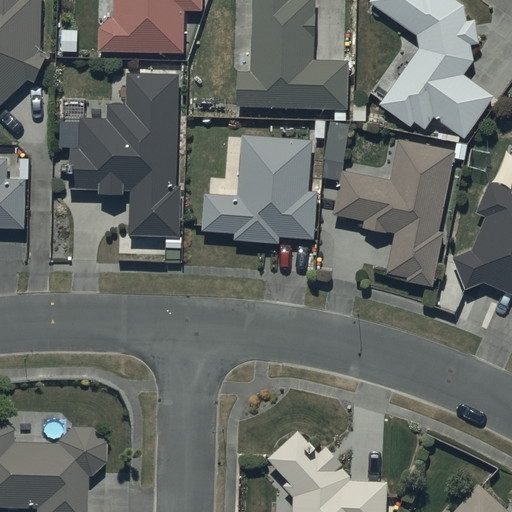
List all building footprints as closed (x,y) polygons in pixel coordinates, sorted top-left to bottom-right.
[(0,0),(0,99),(28,74),(34,78),(47,45),(40,41),(41,0),(0,0)] [(113,0),(113,12),(99,20),(99,47),(184,47),(184,5),(202,5),(202,0),(113,0)] [(255,0),(253,75),(240,74),(239,109),(350,112),(352,62),(314,60),(316,0),(255,0)] [(374,0),(371,5),(418,38),(421,51),(382,106),(413,128),(416,122),(426,129),(435,116),(466,138),(495,97),(466,77),(476,62),(474,48),(481,47),(477,21),(469,23),(467,8),(455,0),(374,0)] [(181,76),(129,75),(128,107),(110,107),(110,122),(83,121),(83,152),(74,151),(73,190),(101,191),(101,196),(126,197),(127,194),(131,194),(130,233),(182,234),(183,186),(179,186),(181,76)] [(314,142),(244,137),(240,198),(206,196),(204,228),(236,230),(235,236),(280,240),(280,233),(316,236),(319,194),(311,194),(314,142)] [(393,182),(346,172),(337,211),(366,218),(365,224),(388,229),(389,227),(397,229),(389,269),(409,274),(408,278),(434,283),(446,227),(442,226),(457,153),(401,141),(393,182)] [(0,222),(25,223),(26,174),(7,174),(7,153),(0,153),(0,222)] [(511,193),(492,186),(482,210),(489,213),(475,248),(456,255),(468,285),(488,278),(511,287),(511,193)] [(3,414),(0,413),(0,503),(33,503),(32,511),(84,511),(85,472),(89,472),(103,457),(103,437),(90,424),(70,424),(60,411),(6,411),(3,414)] [(307,434),(297,424),(268,452),(289,476),(283,480),(293,492),(292,511),(386,511),(387,476),(350,476),(349,471),(339,461),(343,457),(326,440),(319,446),(313,440),(315,438),(309,432),(307,434)] [(511,511),(511,507),(478,478),(448,511),(511,511)]
